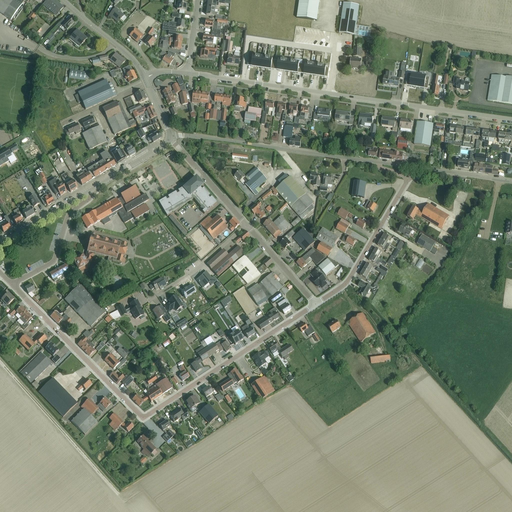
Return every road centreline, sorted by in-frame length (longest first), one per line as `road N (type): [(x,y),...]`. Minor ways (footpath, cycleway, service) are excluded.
road 1 (residential): [(12,286),(140,415),(316,304)]
road 2 (tertiary): [(511,119),(187,73)]
road 3 (tertiary): [(366,160),(169,134)]
road 4 (track): [(0,362),(119,496)]
road 5 (residential): [(316,304),(345,284),(407,176)]
road 6 (residential): [(12,286),(52,263),(71,210),(95,186)]
road 7 (residential): [(148,300),(246,225)]
